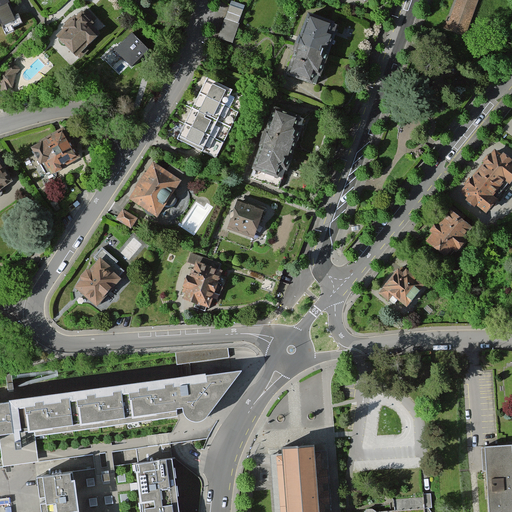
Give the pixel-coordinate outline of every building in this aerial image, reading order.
[(9,0),(0,0),(0,22),(17,15),(9,0)] [(218,39),(233,44),(246,5),(232,0),(218,39)] [(477,0),(456,0),(447,27),(465,34),(477,0)] [(309,11),(299,40),(325,49),(334,20),(309,11)] [(100,30),(79,12),(59,37),(80,54),(100,30)] [(147,50),(132,34),(116,49),(131,65),(147,50)] [(325,49),(299,40),(289,69),(315,77),(325,49)] [(205,75),(200,86),(198,90),(240,110),(247,96),(215,80),(205,75)] [(198,90),(190,106),(233,126),(240,110),(198,90)] [(274,103),(252,176),(282,185),(304,112),(274,103)] [(190,106),(183,121),(226,141),(233,126),(190,106)] [(177,134),(186,138),(219,154),(226,141),(183,121),(181,126),(177,134)] [(65,128),(35,146),(52,173),(82,155),(65,128)] [(511,176),(511,157),(497,145),(478,166),(503,187),(511,176)] [(0,151),(0,189),(17,177),(0,151)] [(180,176),(151,157),(129,192),(157,211),(180,176)] [(503,187),(478,166),(460,188),(485,209),(503,187)] [(264,207),(236,198),(227,226),(256,235),(264,207)] [(452,202),(423,235),(447,256),(476,223),(452,202)] [(123,210),(116,221),(132,230),(139,219),(123,210)] [(104,253),(76,280),(99,302),(126,276),(104,253)] [(192,256),(180,292),(210,302),(222,266),(192,256)] [(403,262),(378,289),(400,310),(425,283),(403,262)] [(196,421),(205,419),(218,401),(240,365),(180,373),(185,418),(196,421)] [(180,373),(10,392),(15,437),(185,418),(180,373)] [(10,392),(0,392),(0,438),(15,437),(10,392)] [(280,441),(284,511),(330,511),(327,449),(313,450),(313,439),(280,441)] [(511,511),(511,447),(511,442),(482,444),(484,473),(485,511),(511,511)] [(174,459),(134,464),(140,509),(180,503),(174,459)] [(140,511),(140,509),(134,464),(72,473),(77,511),(140,511)] [(77,511),(72,473),(35,478),(39,511),(77,511)] [(395,511),(351,511),(350,511),(433,511),(433,501),(395,501),(395,511)] [(180,511),(180,503),(140,509),(140,511),(180,511)]
